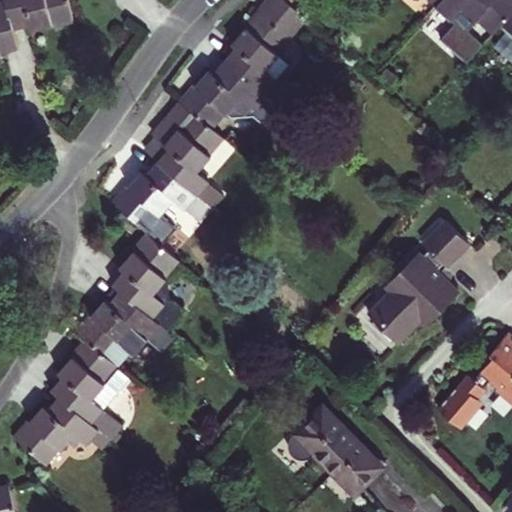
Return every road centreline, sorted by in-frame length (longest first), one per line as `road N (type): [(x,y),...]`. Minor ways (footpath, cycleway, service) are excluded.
road 1 (residential): [(83,154),(57,298),(0,397)]
road 2 (residential): [(198,0),(83,154)]
